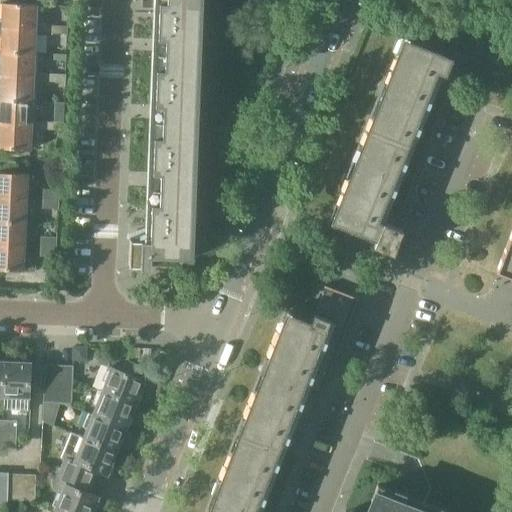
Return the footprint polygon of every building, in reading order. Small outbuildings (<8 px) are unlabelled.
[(128,238),(127,265),(140,266),(140,267),(150,267),(150,256),(194,257),(195,225),(196,193),(197,162),(198,130),(199,98),(201,66),(202,34),(203,2),(203,0),(145,0),(153,0),(152,25),(152,32),(152,40),(151,52),(151,64),(149,96),(149,106),(149,120),(148,128),(147,160),(147,173),(146,188),(146,192),(145,206),(145,224),(144,238),(128,238)] [(35,30),(35,25),(36,5),(2,4),(0,28),(35,30)] [(35,33),(51,34),(51,26),(35,25),(35,30),(35,33)] [(68,27),(51,26),(51,34),(67,35),(68,27)] [(0,52),(34,54),(35,33),(35,30),(0,28),(0,36),(0,52)] [(438,72),(446,75),(453,57),(404,38),(331,221),(348,228),(343,241),(353,245),(355,242),(374,249),(376,246),(393,253),(403,229),(378,220),(438,72)] [(0,76),(32,78),(33,73),(34,54),(0,52),(0,76)] [(32,81),(49,82),(49,74),(33,73),(32,78),(32,81)] [(66,75),(49,74),(49,82),(65,83),(66,75)] [(0,100),(31,102),(32,81),(32,78),(0,76),(0,100)] [(0,124),(30,126),(31,121),(31,102),(0,100),(0,124)] [(30,129),(47,130),(47,122),(31,121),(30,126),(30,129)] [(47,122),(47,130),(63,131),(63,123),(47,122)] [(30,126),(0,124),(0,149),(29,151),(30,129),(30,126)] [(0,173),(0,197),(26,199),(27,175),(0,173)] [(42,199),(59,199),(59,190),(43,189),(42,199)] [(0,221),(25,223),(26,199),(0,197),(0,221)] [(58,209),(59,199),(42,199),(42,208),(58,209)] [(0,245),(24,246),(25,223),(0,221),(0,245)] [(511,228),(496,270),(511,276),(511,228)] [(40,237),(40,247),(57,247),(57,237),(40,237)] [(0,269),(23,271),(24,246),(0,245),(0,269)] [(57,247),(40,247),(40,256),(56,257),(57,247)] [(358,299),(325,285),(324,285),(310,321),(286,312),(207,511),(254,511),(279,449),(290,420),(296,423),(299,414),(308,418),(317,396),(320,397),(358,299)] [(5,362),(4,398),(3,409),(28,410),(29,399),(30,363),(5,362)] [(111,367),(101,391),(135,404),(144,381),(141,379),(145,368),(129,362),(125,373),(111,367)] [(43,403),(53,403),(54,391),(58,391),(59,366),(44,365),(43,403)] [(58,391),(72,392),(73,366),(59,366),(58,391)] [(54,391),(53,403),(59,404),(71,404),(72,392),(58,391),(54,391)] [(92,415),(125,428),(135,404),(101,391),(92,415)] [(43,407),(42,420),(52,424),(59,404),(53,403),(43,403),(43,407)] [(82,438),(116,452),(125,428),(92,415),(82,438)] [(3,420),(2,446),(16,447),(17,420),(3,420)] [(64,458),(60,468),(60,469),(92,481),(96,471),(107,475),(116,452),(82,438),(71,434),(61,457),(64,458)] [(60,469),(60,468),(58,467),(52,481),(52,486),(54,490),(57,492),(52,505),(56,506),(69,511),(92,511),(99,497),(88,492),(92,481),(60,469)] [(21,501),(22,474),(8,474),(7,500),(21,501)] [(35,475),(22,474),(21,501),(34,501),(35,475)] [(449,511),(377,484),(366,511),(348,511),(346,511),(345,511),(449,511)]
